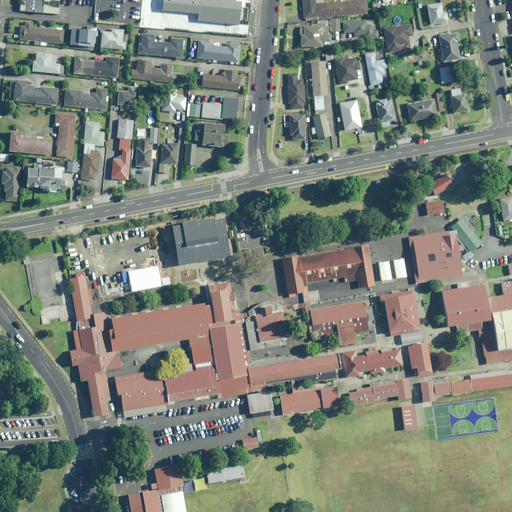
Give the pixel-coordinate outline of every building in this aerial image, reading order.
[(53,0),(15,0),(14,9),(52,13),(53,0)] [(165,0),(164,10),(200,13),(199,20),(242,24),(244,0),(165,0)] [(358,4),(310,8),(309,1),(293,2),(295,24),(311,23),(311,22),(359,18),(358,4)] [(434,7),(418,9),(421,30),(437,28),(440,27),(439,17),(435,18),(434,7)] [(332,24),(322,24),(322,36),(333,36),(332,24)] [(336,38),(342,38),(342,43),(352,43),(351,37),(355,37),(356,44),(367,43),(366,29),(364,30),(364,25),(335,27),(336,38)] [(103,35),(93,34),(92,53),(115,54),(115,37),(115,35),(115,29),(103,29),(103,35)] [(402,50),(401,40),(404,39),(403,29),(387,32),(387,31),(375,32),(379,58),(390,57),(390,55),(393,55),(393,51),(402,50)] [(295,30),(295,32),(292,32),(291,51),(294,51),(294,52),(315,52),(315,49),(317,50),(317,48),(319,46),(323,46),(323,38),(321,36),(321,31),(315,31),(315,30),(295,30)] [(54,33),(12,31),(12,47),(54,48),(54,33)] [(62,50),(82,51),(82,55),(87,55),(87,51),(89,51),(90,34),(63,33),(62,50)] [(454,38),(450,38),(449,36),(429,38),(433,69),(453,66),(451,49),(456,49),(454,38)] [(511,38),(503,40),(511,94),(511,38)] [(175,43),(163,42),(162,47),(147,46),(147,40),(134,39),(133,45),(131,45),(130,59),(133,59),(136,59),(174,62),(175,47),(175,43)] [(426,39),(413,40),(415,56),(428,55),(426,39)] [(220,51),(204,50),(204,46),(190,45),(188,63),(197,64),(203,64),(231,66),(232,55),(232,48),(220,47),(220,51)] [(53,67),(44,67),(45,58),(28,56),(28,65),(25,65),(24,76),(52,78),(53,67)] [(374,88),(373,79),(379,78),(377,64),(367,65),(366,58),(357,59),(362,91),(371,90),(371,88),(374,88)] [(99,61),(99,65),(78,64),(78,61),(66,60),(65,80),(74,80),(98,81),(109,81),(110,62),(99,61)] [(349,84),(348,75),(352,75),(352,71),(353,67),(350,65),(347,65),(347,63),(336,64),(335,61),(326,63),(329,90),(339,88),(339,85),(349,84)] [(128,65),(128,75),(123,75),(122,84),(180,88),(181,79),(164,78),(165,70),(154,69),(153,72),(144,72),(145,65),(128,65)] [(317,65),(303,65),(304,101),(318,101),(317,65)] [(442,71),(430,72),(432,89),(444,87),(442,71)] [(215,81),(195,79),(194,92),(231,94),(231,82),(230,82),(230,75),(215,75),(215,81)] [(297,79),(279,79),(279,114),(297,114),(297,79)] [(21,108),(39,109),(50,110),(51,92),(33,91),(32,94),(25,93),(25,90),(21,90),(21,85),(8,84),(8,90),(5,90),(4,107),(8,108),(21,108)] [(109,109),(112,109),(112,115),(119,116),(119,123),(127,123),(128,110),(129,91),(121,90),(120,97),(110,96),(109,109)] [(74,94),(58,93),(56,111),(68,112),(98,114),(98,100),(99,93),(87,92),(87,99),(74,98),(74,94)] [(459,117),(458,106),(463,105),(463,98),(453,99),(453,100),(442,102),(444,119),(459,117)] [(235,103),(215,101),(214,123),(234,124),(235,103)] [(317,102),(305,103),(306,117),(317,116),(317,102)] [(385,103),(368,105),(371,125),(388,122),(385,103)] [(348,105),(331,108),(336,136),(354,132),(348,105)] [(177,115),(172,109),(172,107),(163,107),(162,106),(153,113),(153,115),(153,117),(154,119),(161,119),(153,127),(165,128),(171,132),(177,127),(177,120),(177,118),(177,115)] [(426,106),(400,110),(402,127),(424,124),(425,122),(428,121),(426,106)] [(193,109),(183,108),(182,121),(193,122),(193,109)] [(213,109),(195,108),(194,122),(212,123),(213,109)] [(47,129),(51,130),(48,160),(64,162),(67,131),(68,131),(69,119),(47,118),(47,129)] [(319,118),(304,121),(308,143),(323,140),(319,118)] [(298,119),(280,119),(280,144),(298,144),(298,119)] [(96,137),(92,136),(92,126),(78,125),(76,149),(87,150),(95,150),(96,137)] [(126,125),(110,125),(110,143),(125,144),(126,125)] [(368,136),(366,127),(356,130),(359,139),(368,136)] [(217,129),(197,128),(196,138),(187,137),(187,145),(195,146),(194,150),(216,151),(217,129)] [(151,132),(142,132),(142,148),(150,148),(151,132)] [(15,138),(2,137),(1,155),(14,157),(43,159),(45,144),(15,142),(15,138)] [(143,154),(141,154),(141,144),(132,143),(132,153),(129,153),(128,172),(142,172),(143,154)] [(159,148),(154,148),(153,168),(150,168),(150,179),(159,179),(159,171),(169,171),(170,149),(168,148),(168,143),(159,143),(159,148)] [(114,163),(105,162),(103,183),(120,184),(121,167),(123,155),(123,145),(111,144),(111,154),(114,154),(114,163)] [(188,149),(177,148),(175,169),(187,170),(188,149)] [(71,187),(71,195),(92,196),(95,155),(82,154),(82,159),(75,159),(74,184),(80,185),(80,188),(71,187)] [(70,167),(59,166),(59,177),(69,177),(70,167)] [(59,185),(54,185),(55,174),(47,174),(47,169),(26,169),(26,173),(20,172),(19,191),(33,192),(33,196),(50,196),(51,193),(59,194),(59,185)] [(0,205),(10,206),(12,172),(0,171),(0,205)] [(448,178),(440,187),(453,199),(461,190),(448,178)] [(435,184),(426,193),(439,205),(447,196),(435,184)] [(511,205),(510,197),(499,200),(503,221),(511,219),(511,205)] [(419,204),(421,215),(437,213),(435,201),(419,204)] [(479,240),(458,214),(447,223),(468,249),(479,240)] [(172,226),(178,267),(231,259),(224,218),(172,226)] [(450,227),(402,234),(410,282),(457,274),(450,227)] [(279,256),(285,298),(304,296),(301,282),(357,273),(358,284),(373,282),(367,243),(279,256)] [(79,257),(65,259),(67,276),(81,274),(79,257)] [(511,262),(502,264),(503,274),(511,272),(511,262)] [(511,277),(493,281),(494,292),(511,289),(511,277)] [(479,280),(437,287),(443,326),(485,320),(479,280)] [(88,281),(70,282),(74,320),(92,318),(88,281)] [(213,305),(111,321),(115,358),(189,346),(193,368),(206,366),(207,372),(116,386),(121,413),(245,393),(249,421),(270,418),(264,383),(333,372),(331,358),(246,371),(242,345),(287,338),(283,311),(235,318),(230,285),(210,288),(213,305)] [(382,302),(388,331),(418,325),(410,289),(378,295),(379,302),(382,302)] [(318,291),(308,292),(310,305),(320,303),(318,291)] [(511,292),(486,296),(488,309),(511,305),(511,292)] [(364,303),(307,312),(313,349),(370,340),(364,303)] [(511,306),(487,310),(493,347),(511,343),(511,306)] [(69,307),(36,310),(38,328),(71,325),(69,307)] [(91,332),(75,334),(77,355),(71,355),(72,367),(79,366),(80,385),(89,384),(93,418),(112,416),(108,373),(116,372),(115,358),(111,321),(90,323),(91,332)] [(426,335),(403,338),(409,377),(432,373),(426,335)] [(398,349),(342,358),(345,381),(402,372),(398,349)] [(511,367),(419,381),(423,405),(511,391),(511,367)] [(403,379),(343,389),(346,408),(406,399),(403,379)] [(318,390),(282,396),(285,417),(322,411),(318,390)] [(415,428),(413,405),(399,407),(402,429),(415,428)] [(257,436),(238,438),(240,453),(258,451),(257,436)] [(243,477),(241,464),(205,471),(207,483),(243,477)] [(187,511),(180,465),(155,469),(158,489),(127,494),(130,511),(187,511)]
